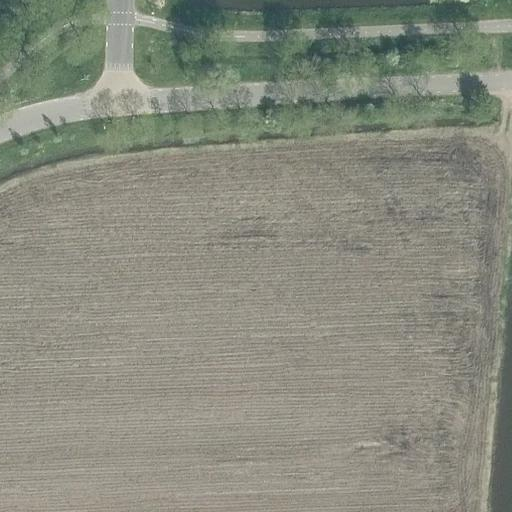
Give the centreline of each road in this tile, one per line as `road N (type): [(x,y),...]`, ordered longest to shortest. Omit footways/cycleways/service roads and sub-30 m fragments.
road 1 (secondary): [(511,83),(117,105)]
road 2 (secondary): [(117,105),(0,130)]
